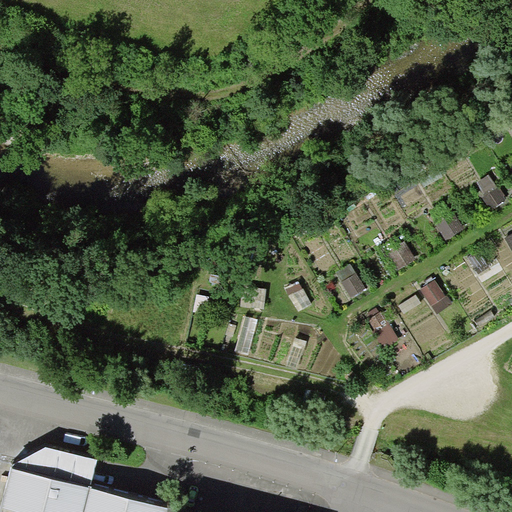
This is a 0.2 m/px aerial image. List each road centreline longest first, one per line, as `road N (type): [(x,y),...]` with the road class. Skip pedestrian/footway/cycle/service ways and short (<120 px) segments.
road 1 (track): [(366,0),(262,76),(224,93),(166,93),(0,51)]
road 2 (residential): [(0,389),(352,486)]
road 3 (track): [(352,486),(369,428),(388,399),(511,330)]
